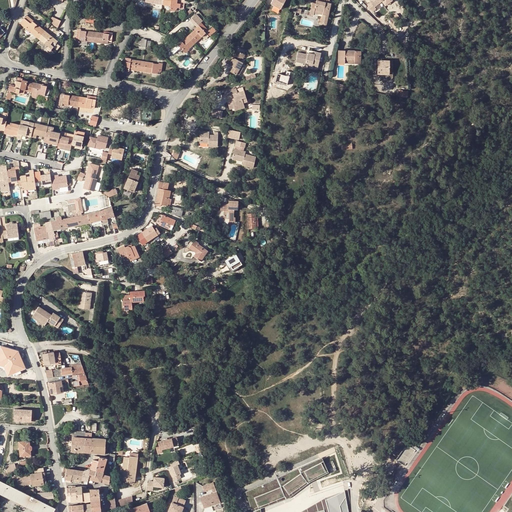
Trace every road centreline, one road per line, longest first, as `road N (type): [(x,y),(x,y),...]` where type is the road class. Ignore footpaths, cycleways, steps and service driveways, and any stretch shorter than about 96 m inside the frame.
road 1 (track): [(26,344),(81,351),(131,387),(152,416),(146,474)]
road 2 (residential): [(162,135),(139,223),(113,239),(40,259)]
road 3 (unknown): [(40,259),(118,284),(183,285),(220,269)]
road 4 (residential): [(252,0),(179,99)]
